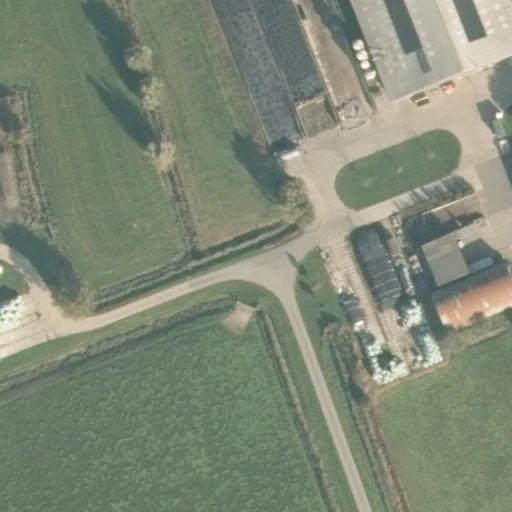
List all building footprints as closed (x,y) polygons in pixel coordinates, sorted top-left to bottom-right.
[(511,17),(505,0),(359,0),(400,104),(511,61),(511,17)] [(421,241),(486,217),(478,196),(413,219),(421,241)] [(468,276),(453,236),(421,248),(437,289),(429,292),(446,335),(511,309),(511,281),(504,262),(468,276)] [(0,303),(0,327),(38,314),(31,293),(0,303)] [(442,362),(438,351),(415,361),(419,371),(442,362)]
